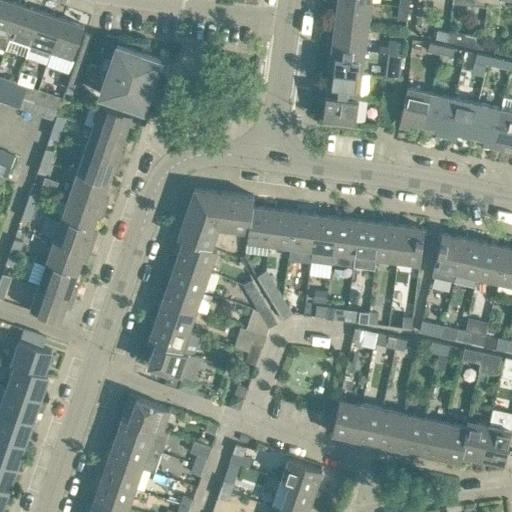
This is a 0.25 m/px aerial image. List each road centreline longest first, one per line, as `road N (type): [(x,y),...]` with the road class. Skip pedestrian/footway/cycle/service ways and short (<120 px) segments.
road 1 (unclassified): [(102,344),(156,181),(207,154),(274,153)]
road 2 (residential): [(511,201),(274,153)]
road 3 (residential): [(289,29),(73,0)]
road 4 (residential): [(266,429),(93,368)]
road 5 (residential): [(266,429),(278,362),(301,314),(344,321)]
road 6 (residential): [(362,503),(392,511),(511,490)]
road 7 (unclassified): [(44,511),(93,368)]
road 8 (residential): [(362,503),(362,461),(266,429)]
road 9 (residential): [(274,153),(289,29)]
